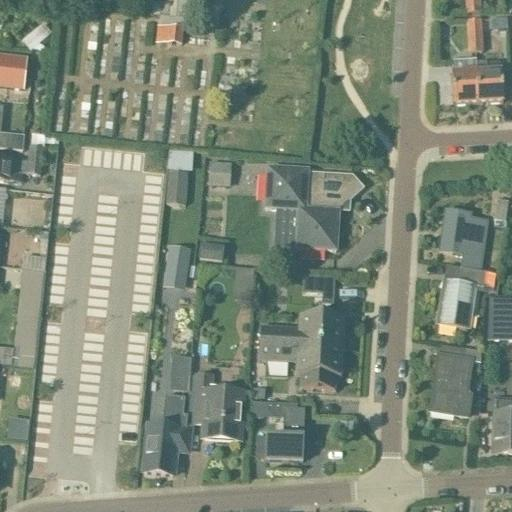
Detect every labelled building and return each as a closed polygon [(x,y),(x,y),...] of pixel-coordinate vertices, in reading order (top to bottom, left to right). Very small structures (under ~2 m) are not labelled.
[(464,0),(465,17),(481,16),(480,0),(464,0)] [(467,56),(483,56),(481,23),(465,24),(467,56)] [(33,50),(51,34),(44,26),(25,42),(33,50)] [(182,48),(184,31),(157,29),(156,44),(182,48)] [(27,61),(0,57),(0,89),(23,93),(27,61)] [(451,62),(452,73),(476,72),(476,61),(451,62)] [(478,108),(503,106),(501,74),(476,75),(478,108)] [(478,108),(476,75),(451,77),(453,109),(478,108)] [(0,184),(21,187),(22,178),(39,180),(43,151),(28,149),(27,165),(23,164),(23,165),(0,162),(0,184)] [(193,155),(168,154),(167,174),(192,175),(193,155)] [(203,189),(229,190),(230,167),(205,166),(203,189)] [(364,192),(352,179),(308,177),(308,175),(268,173),(265,213),(298,215),(296,253),(336,255),(338,215),(364,192)] [(464,258),(462,272),(479,275),(486,226),(470,223),(470,219),(447,216),(441,255),(464,258)] [(222,265),(223,250),(199,247),(198,263),(222,265)] [(163,289),(187,292),(193,252),(169,248),(163,289)] [(0,364),(34,368),(46,261),(24,258),(14,351),(0,350),(0,364)] [(255,302),(256,272),(234,271),(234,302),(255,302)] [(460,286),(443,284),(437,328),(471,333),(476,295),(483,296),(486,277),(479,276),(479,275),(462,272),(460,286)] [(322,291),(321,297),(321,307),(332,308),(333,292),(322,291)] [(511,304),(490,304),(489,344),(511,344),(511,304)] [(340,382),(343,323),(301,321),(300,332),(260,330),(258,364),(298,366),(297,380),(302,381),(301,394),(333,396),(334,382),(340,382)] [(468,422),(472,400),(466,399),(471,365),(440,359),(431,412),(456,416),(455,420),(468,422)] [(244,412),(245,397),(211,395),(212,379),(196,378),(192,429),(205,430),(204,443),(242,445),(243,428),(239,427),(240,412),(244,412)] [(184,402),(165,400),(162,432),(148,430),(144,478),(172,481),(174,457),(188,458),(190,436),(185,436),(187,418),(182,418),(184,402)] [(511,401),(492,401),(492,417),(493,417),(492,460),(511,460),(511,401)] [(263,421),(263,407),(252,406),(252,421),(263,421)] [(304,413),(296,412),(283,412),(283,422),(282,441),(265,440),(265,464),(302,465),(304,413)] [(7,441),(28,444),(30,422),(10,419),(7,441)]
